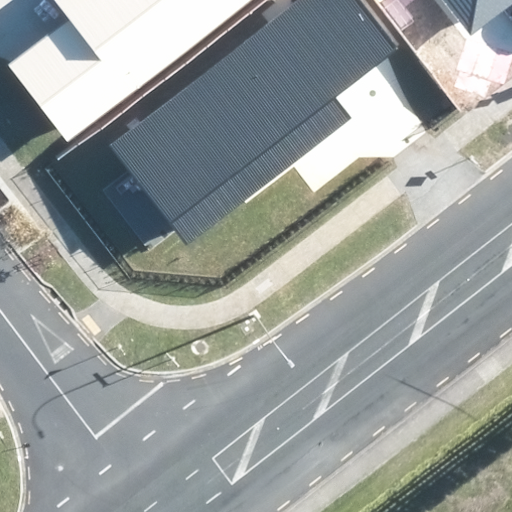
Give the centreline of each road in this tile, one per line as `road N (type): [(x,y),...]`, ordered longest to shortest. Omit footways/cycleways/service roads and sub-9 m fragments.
road 1 (unclassified): [(511,254),(183,511)]
road 2 (residential): [(157,511),(0,308)]
